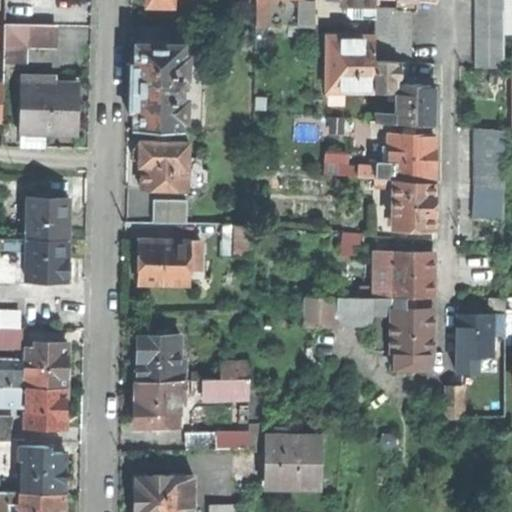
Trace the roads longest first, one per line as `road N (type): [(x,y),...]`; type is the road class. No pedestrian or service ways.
road 1 (residential): [(99,511),(109,0)]
road 2 (residential): [(443,0),(447,356)]
